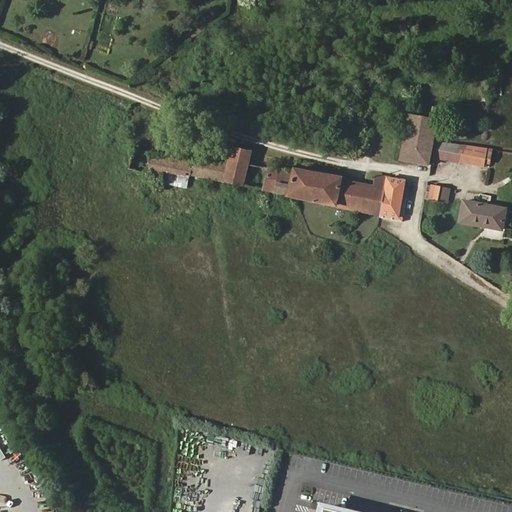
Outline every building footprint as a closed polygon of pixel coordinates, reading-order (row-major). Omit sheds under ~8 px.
[(427,164),(432,140),(436,121),(410,116),(402,159),(427,164)] [(453,147),(451,159),(483,165),(486,151),(454,144),(453,147)] [(436,156),(442,157),(444,146),(438,145),(436,156)] [(442,157),(451,159),(453,147),(444,146),(442,157)] [(341,180),(342,177),(294,169),(293,171),(270,166),(248,162),(250,151),(231,147),(228,164),(193,156),(192,162),(134,150),(129,168),(147,173),(146,178),(166,183),(168,172),(191,176),(191,174),(226,182),(271,191),(308,199),(337,204),(341,180)] [(374,186),(341,180),(337,204),(380,213),(387,177),(376,175),(374,186)] [(405,180),(387,177),(380,213),(398,216),(405,180)] [(447,189),(434,187),(432,198),(445,201),(447,189)] [(464,200),(460,221),(500,230),(505,208),(464,200)] [(352,511),(313,503),(310,511),(352,511)]
